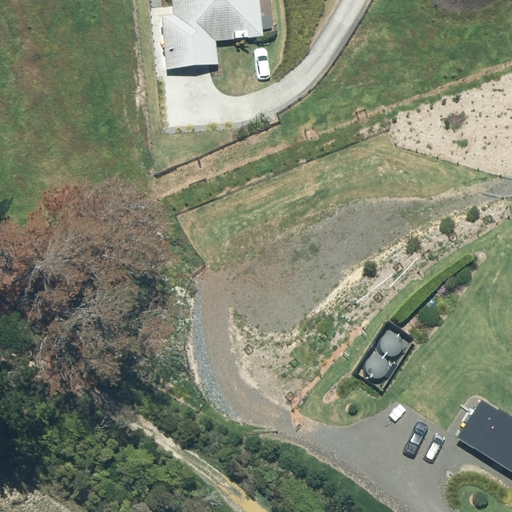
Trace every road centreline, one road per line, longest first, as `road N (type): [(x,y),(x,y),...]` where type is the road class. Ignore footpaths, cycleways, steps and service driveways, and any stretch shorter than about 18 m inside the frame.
road 1 (track): [(0,332),(224,470),(263,511)]
road 2 (unknown): [(511,411),(495,397),(474,356),(471,318),(476,281),(511,220)]
